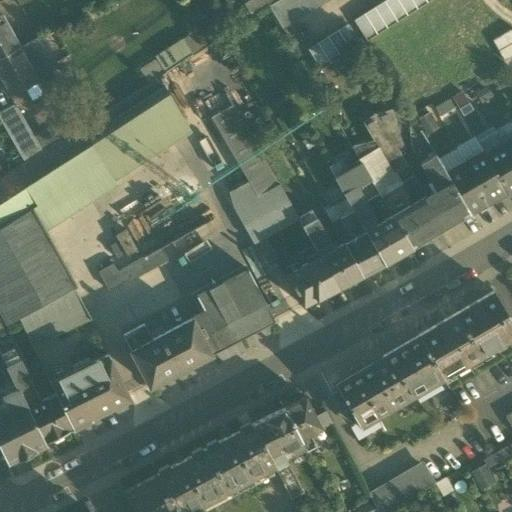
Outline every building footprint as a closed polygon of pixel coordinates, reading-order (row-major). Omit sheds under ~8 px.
[(241,0),(250,13),(270,0),(241,0)] [(282,27),(314,7),(309,0),(278,0),(269,6),(282,27)] [(396,0),(386,0),(384,2),(397,22),(407,16),(396,0)] [(410,0),(396,0),(407,16),(417,9),(410,0)] [(424,0),(410,0),(417,9),(427,3),(424,0)] [(384,2),(374,8),(387,28),(397,22),(384,2)] [(374,8),(364,14),(376,35),(387,28),(374,8)] [(364,14),(354,21),(366,41),(376,35),(364,14)] [(0,15),(0,58),(20,47),(2,15),(0,15)] [(222,36),(227,45),(246,32),(241,24),(222,36)] [(348,25),(338,31),(350,51),(360,45),(348,25)] [(497,50),(511,42),(511,29),(493,41),(492,41),(497,50)] [(338,31),(328,37),(340,58),(350,51),(338,31)] [(182,39),(192,55),(203,48),(193,32),(182,39)] [(40,36),(20,47),(0,58),(0,80),(9,96),(21,89),(30,106),(49,96),(39,79),(58,68),(40,36)] [(328,37),(318,43),(330,64),(340,58),(328,37)] [(156,58),(165,73),(192,55),(182,39),(155,57),(156,58)] [(511,42),(497,50),(504,62),(511,57),(511,42)] [(318,43),(308,50),(320,70),(330,64),(318,43)] [(139,69),(148,83),(159,77),(165,73),(156,58),(139,69)] [(148,83),(86,124),(92,134),(164,87),(159,77),(148,83)] [(92,134),(86,124),(82,126),(104,160),(116,179),(191,131),(164,87),(92,134)] [(487,87),(475,93),(481,105),(493,98),(487,87)] [(452,98),(457,107),(462,117),(473,111),(462,92),(452,98)] [(433,109),(438,117),(457,107),(452,98),(433,109)] [(0,113),(0,120),(10,137),(28,127),(16,105),(0,113)] [(228,193),(233,209),(278,184),(232,105),(210,117),(248,182),(228,193)] [(378,148),(393,174),(407,166),(399,152),(404,150),(392,109),(372,115),(361,121),(372,141),(377,149),(378,148)] [(430,113),(418,119),(426,134),(438,128),(430,113)] [(511,138),(511,122),(496,132),(503,144),(511,138)] [(48,126),(33,136),(42,152),(57,143),(48,126)] [(104,160),(82,126),(67,136),(89,171),(104,160)] [(33,136),(28,127),(10,137),(25,163),(33,158),(42,152),(33,136)] [(503,144),(496,132),(477,142),(483,152),(483,151),(485,154),(503,144)] [(43,226),(116,179),(104,160),(89,171),(67,136),(57,143),(42,152),(33,158),(55,192),(37,204),(39,205),(28,212),(72,289),(73,288),(77,286),(43,226)] [(483,152),(477,142),(475,138),(456,148),(464,162),(483,152)] [(511,138),(503,144),(511,159),(511,138)] [(377,149),(372,141),(351,146),(359,159),(377,149)] [(511,159),(503,144),(485,154),(485,155),(506,192),(506,193),(508,196),(511,193),(511,159)] [(379,194),(391,215),(411,248),(442,230),(424,198),(412,177),(399,184),(393,174),(378,148),(377,149),(359,159),(361,163),(379,194)] [(464,162),(456,148),(438,159),(446,173),(464,162)] [(483,152),(464,162),(488,203),(506,193),(506,192),(485,155),(485,154),(483,151),(483,152)] [(435,191),(434,192),(453,224),(469,214),(446,173),(438,159),(435,155),(419,164),(431,185),(442,179),(446,185),(435,191)] [(37,204),(55,192),(33,158),(25,163),(7,175),(28,212),(39,205),(37,204)] [(335,178),(348,170),(342,158),(328,166),(335,178)] [(464,162),(446,173),(469,214),(488,203),(464,162)] [(353,210),(362,224),(372,219),(375,225),(383,220),(371,199),(379,194),(361,163),(348,170),(335,178),(334,178),(346,198),(347,198),(353,210)] [(0,309),(0,229),(28,212),(7,175),(3,177),(0,179),(0,329),(9,325),(8,323),(0,309)] [(431,185),(435,191),(446,185),(442,179),(431,185)] [(233,209),(254,244),(257,242),(265,237),(298,219),(287,199),(278,184),(233,209)] [(434,192),(424,198),(442,230),(453,224),(434,192)] [(324,210),(334,229),(342,224),(339,218),(353,210),(347,198),(346,198),(324,210)] [(334,229),(343,244),(362,276),(385,263),(362,224),(353,210),(339,218),(342,224),(334,229)] [(0,309),(8,323),(72,289),(28,212),(0,229),(0,309)] [(320,229),(311,213),(299,220),(308,235),(320,229)] [(375,225),(372,219),(362,224),(385,263),(411,248),(391,215),(387,218),(383,220),(375,225)] [(308,235),(320,257),(338,288),(362,276),(343,244),(329,252),(327,248),(330,246),(320,229),(308,235)] [(257,242),(265,257),(273,252),(265,237),(257,242)] [(98,272),(108,291),(149,269),(144,259),(139,250),(98,272)] [(302,307),(338,288),(320,257),(285,275),(302,307)] [(204,313),(192,319),(211,355),(274,322),(247,271),(196,298),(204,313)] [(31,344),(32,347),(33,346),(56,335),(90,319),(91,319),(73,288),(72,289),(8,323),(9,325),(19,320),(31,344)] [(418,337),(442,378),(511,337),(511,324),(493,292),(418,337)] [(150,388),(211,355),(192,319),(152,341),(144,325),(123,336),(150,388)] [(33,346),(50,382),(73,371),(56,335),(33,346)] [(355,421),(359,427),(375,417),(442,378),(418,337),(335,386),(355,421)] [(63,433),(73,428),(56,393),(39,401),(14,350),(2,356),(8,366),(7,366),(18,390),(44,442),(51,439),(56,442),(62,438),(63,433)] [(50,382),(56,393),(73,428),(74,429),(91,421),(90,419),(130,399),(110,359),(77,375),(75,370),(73,371),(50,382)] [(44,443),(44,442),(18,390),(1,398),(7,410),(0,413),(0,447),(7,461),(44,443)] [(305,396),(283,407),(305,449),(306,451),(316,446),(310,435),(321,429),(315,416),(305,396)] [(283,407),(252,423),(270,458),(282,452),(290,448),(293,455),(305,449),(283,407)] [(315,416),(321,429),(332,423),(325,411),(315,416)] [(359,427),(355,421),(349,425),(357,438),(379,425),(375,417),(359,427)] [(252,423),(242,429),(265,471),(274,466),(270,458),(252,423)] [(227,492),(265,471),(242,429),(204,449),(227,492)] [(189,511),(227,492),(204,449),(156,475),(175,511),(189,511)] [(274,466),(277,471),(288,465),(282,452),(270,458),(274,466)] [(423,463),(420,464),(433,486),(436,484),(423,463)] [(368,494),(378,511),(386,511),(433,486),(420,464),(368,494)] [(277,471),(287,491),(299,485),(288,465),(277,471)] [(487,465),(470,473),(479,491),(495,483),(487,465)] [(135,511),(175,511),(156,475),(124,493),(135,511)] [(446,477),(436,484),(443,497),(454,491),(446,477)] [(302,492),(299,485),(287,491),(291,498),(302,492)] [(301,511),(310,507),(302,492),(291,498),(297,511),(301,511)] [(376,511),(372,502),(356,510),(357,511),(376,511)]
